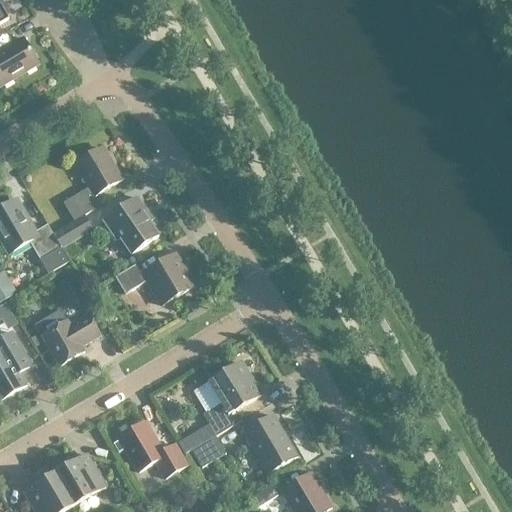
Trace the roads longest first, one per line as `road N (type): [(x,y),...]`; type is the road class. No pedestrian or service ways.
road 1 (residential): [(271,303),(0,464)]
road 2 (residential): [(105,86),(126,90),(137,103),(271,303)]
road 3 (residential): [(271,303),(397,511)]
road 4 (residential): [(105,86),(0,147)]
